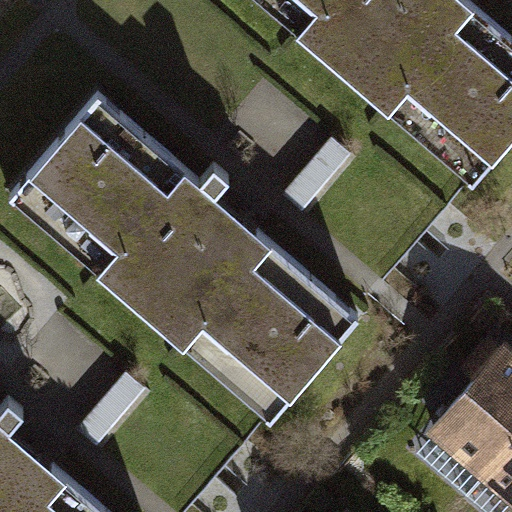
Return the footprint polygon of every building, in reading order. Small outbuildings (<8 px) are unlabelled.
[(511,141),(511,47),(455,0),(237,0),(468,194),(511,141)] [(89,110),(6,211),(269,424),(352,322),(89,110)] [(511,359),(442,441),(494,485),(511,464),(511,359)] [(111,511),(0,412),(0,511),(111,511)] [(511,464),(494,485),(511,500),(511,464)]
